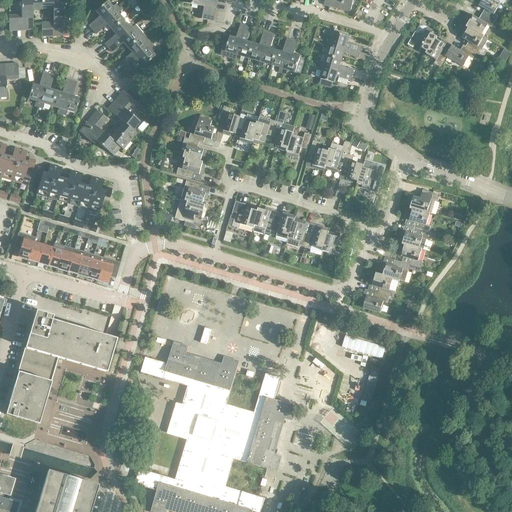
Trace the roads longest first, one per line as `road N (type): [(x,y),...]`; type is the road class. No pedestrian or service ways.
road 1 (residential): [(213,255),(237,184),(381,229)]
road 2 (residential): [(213,255),(341,292),(363,240),(381,229)]
road 3 (residential): [(133,250),(120,176),(0,132)]
road 4 (residential): [(228,23),(233,7),(294,10),(358,27),(387,45)]
road 5 (residential): [(87,103),(106,84),(97,65),(44,46),(0,46)]
road 6 (residential): [(405,159),(359,123),(387,45)]
road 7 (residential): [(119,300),(0,265)]
